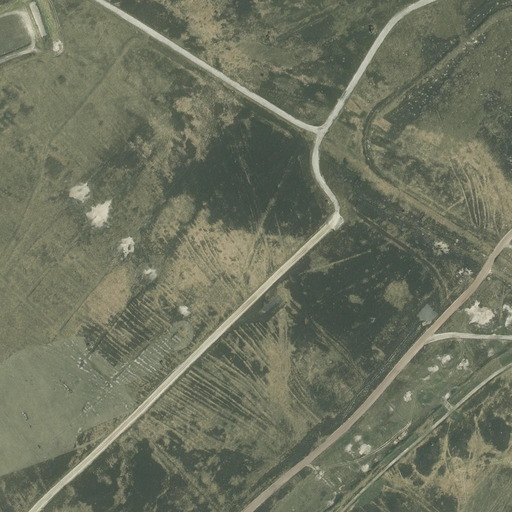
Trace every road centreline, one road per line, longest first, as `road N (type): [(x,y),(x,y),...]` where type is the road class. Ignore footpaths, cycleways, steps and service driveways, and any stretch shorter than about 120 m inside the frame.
road 1 (track): [(33,511),(329,227)]
road 2 (track): [(511,234),(353,420),(247,511)]
road 3 (track): [(99,0),(318,140)]
road 4 (track): [(337,210),(314,172),(318,140),(388,27),(430,0)]
road 5 (track): [(341,511),(511,365)]
road 6 (track): [(0,61),(34,50),(61,53),(49,0)]
